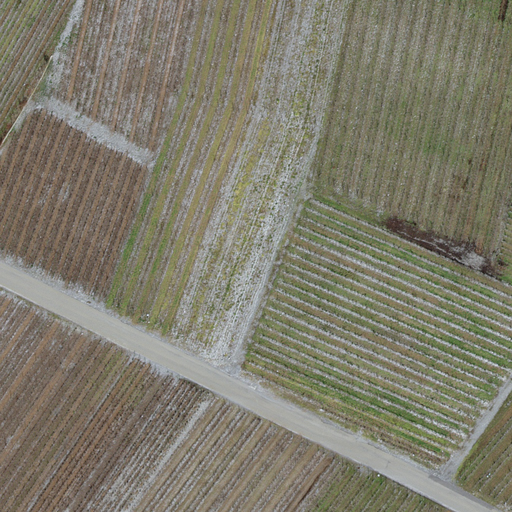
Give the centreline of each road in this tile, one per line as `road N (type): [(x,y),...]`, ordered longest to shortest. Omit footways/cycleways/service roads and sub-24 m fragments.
road 1 (residential): [(0,276),(471,511)]
road 2 (track): [(511,375),(429,491)]
